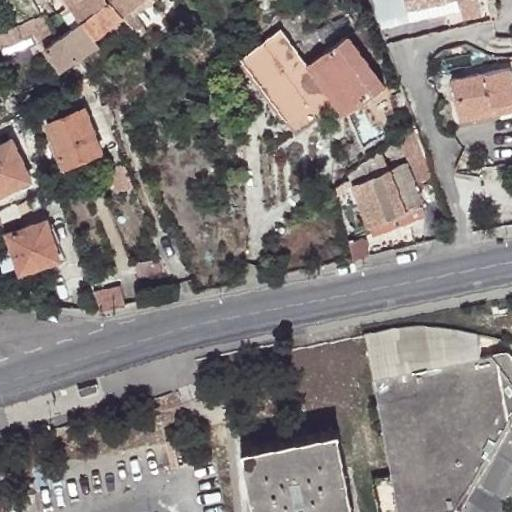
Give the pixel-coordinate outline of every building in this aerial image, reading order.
[(107,0),(71,0),(69,2),(81,19),(107,0)] [(92,37),(120,16),(108,0),(107,0),(81,19),(92,37)] [(108,0),(120,16),(141,0),(108,0)] [(475,0),(405,0),(410,19),(447,10),(444,0),(457,0),(459,8),(461,19),(478,15),(475,0)] [(444,0),(447,10),(459,8),(457,0),(444,0)] [(81,19),(69,2),(56,10),(69,27),(81,19)] [(306,12),(308,23),(333,16),(328,4),(306,12)] [(69,27),(56,10),(44,18),(55,37),(69,27)] [(41,15),(39,15),(22,22),(26,36),(33,34),(42,47),(55,37),(44,18),(41,15)] [(92,37),(81,19),(69,27),(55,37),(42,47),(59,68),(78,58),(73,51),(92,37)] [(0,46),(26,36),(22,22),(0,29),(0,46)] [(305,64),(280,31),(240,59),(286,121),(291,117),(307,106),(314,116),(317,114),(333,103),(305,64)] [(343,37),(305,64),(333,103),(344,115),(346,113),(348,111),(380,89),(343,37)] [(449,75),(455,118),(511,107),(511,91),(507,65),(449,75)] [(94,89),(90,77),(64,92),(68,101),(82,96),(94,89)] [(94,89),(82,96),(91,109),(101,106),(94,89)] [(95,138),(90,127),(84,106),(45,122),(55,148),(61,164),(99,148),(95,138)] [(301,132),(318,119),(317,114),(314,116),(307,106),(291,117),(301,132)] [(291,117),(286,121),(296,135),(301,132),(291,117)] [(96,125),(90,127),(95,138),(100,136),(96,125)] [(10,139),(8,139),(0,142),(0,192),(4,190),(29,179),(10,139)] [(339,149),(346,164),(360,156),(351,142),(339,149)] [(61,164),(55,148),(49,150),(57,168),(63,167),(61,164)] [(347,171),(368,223),(421,202),(405,161),(393,167),(386,148),(347,171)] [(59,206),(52,186),(37,193),(38,195),(42,204),(45,211),(59,206)] [(42,204),(38,195),(28,200),(31,205),(32,209),(42,204)] [(31,205),(28,200),(17,206),(20,211),(31,205)] [(421,202),(368,223),(370,230),(424,210),(421,202)] [(20,211),(17,206),(0,212),(0,221),(1,223),(21,213),(20,211)] [(58,259),(56,256),(45,220),(9,233),(20,270),(47,262),(58,259)] [(62,254),(56,256),(58,259),(47,262),(48,265),(65,261),(62,254)] [(164,271),(159,257),(131,262),(134,277),(164,271)] [(124,304),(114,280),(89,284),(99,306),(104,308),(124,304)] [(511,409),(511,382),(490,354),(480,356),(476,335),(461,331),(447,329),(429,328),(405,328),(365,336),(398,511),(422,511),(454,506),(511,409)] [(511,359),(506,351),(490,354),(511,382),(511,359)] [(347,511),(333,432),(237,450),(248,511),(347,511)]
